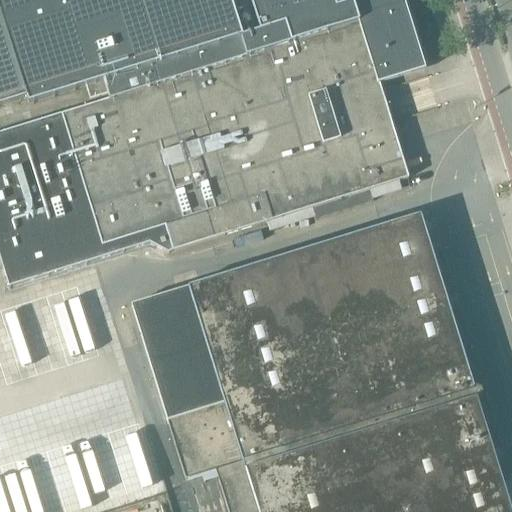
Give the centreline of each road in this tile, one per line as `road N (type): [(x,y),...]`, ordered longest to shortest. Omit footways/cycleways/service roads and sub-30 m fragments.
road 1 (unknown): [(511,157),(129,276),(122,311),(174,462)]
road 2 (unclassified): [(473,0),(511,121)]
